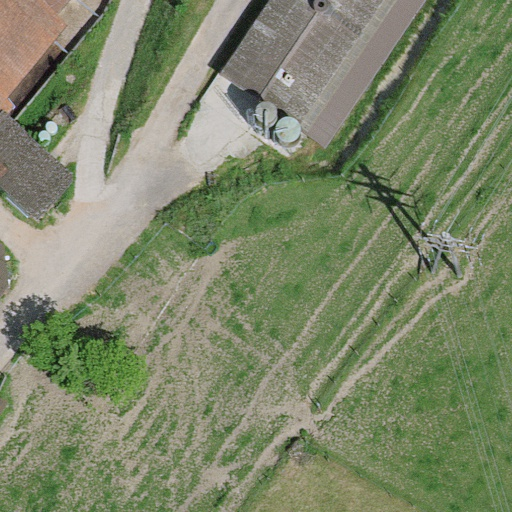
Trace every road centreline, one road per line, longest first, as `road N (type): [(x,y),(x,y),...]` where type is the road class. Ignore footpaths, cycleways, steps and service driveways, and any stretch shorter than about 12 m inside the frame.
road 1 (track): [(180,511),(484,69)]
road 2 (residential): [(0,347),(242,0)]
